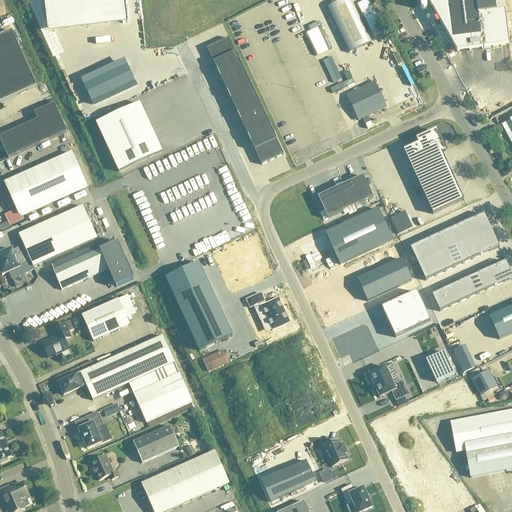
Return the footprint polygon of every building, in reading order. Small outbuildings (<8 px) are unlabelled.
[(43,0),(47,24),(126,14),(124,0),(43,0)] [(173,0),(148,0),(152,30),(177,27),(173,0)] [(345,0),(327,9),(348,55),(370,44),(349,0),(345,0)] [(511,0),(425,0),(456,54),(509,47),(502,0),(504,0),(511,58),(511,0)] [(0,70),(24,60),(11,32),(0,37),(0,70)] [(228,40),(220,43),(227,57),(235,53),(228,40)] [(220,43),(213,47),(219,61),(227,57),(220,43)] [(213,47),(206,50),(213,64),(219,61),(213,47)] [(219,61),(213,64),(218,75),(240,64),(235,53),(227,57),(219,61)] [(24,60),(0,70),(0,104),(36,88),(24,60)] [(240,64),(218,75),(223,86),(245,75),(240,64)] [(245,75),(223,86),(228,97),(250,86),(245,75)] [(346,97),(358,122),(386,110),(374,84),(346,97)] [(250,86),(228,97),(233,108),(255,97),(250,86)] [(255,97),(233,108),(238,118),(260,108),(255,97)] [(0,138),(0,142),(8,160),(67,134),(54,105),(34,114),(37,122),(0,138)] [(162,153),(139,105),(96,125),(118,173),(162,153)] [(260,108),(238,118),(244,129),(266,119),(260,108)] [(266,119),(244,129),(249,140),(271,130),(266,119)] [(511,120),(501,126),(511,146),(511,145),(511,120)] [(271,130),(249,140),(254,151),(261,148),(268,145),(276,141),(271,130)] [(442,147),(436,133),(418,141),(419,145),(403,152),(432,216),(463,202),(439,148),(441,146),(442,147)] [(276,141),(268,145),(275,160),(283,156),(276,141)] [(268,145),(261,148),(268,163),(275,160),(268,145)] [(261,148),(254,151),(261,166),(268,163),(261,148)] [(202,156),(204,161),(216,156),(213,150),(202,156)] [(86,188),(71,154),(5,184),(20,218),(86,188)] [(217,165),(227,188),(235,184),(225,162),(217,165)] [(317,199),(328,221),(373,200),(363,178),(317,199)] [(137,183),(128,188),(141,214),(150,210),(137,183)] [(33,269),(97,240),(82,208),(18,237),(30,263),(33,269)] [(16,209),(5,213),(10,224),(20,219),(16,209)] [(378,211),(325,235),(340,266),(392,242),(378,211)] [(483,215),(409,250),(424,282),(498,248),(483,215)] [(61,292),(108,271),(116,289),(134,281),(118,244),(99,252),(53,273),(61,292)] [(0,274),(1,277),(8,274),(11,281),(34,271),(33,269),(30,263),(19,268),(12,252),(11,251),(0,255),(0,274)] [(357,282),(367,303),(411,283),(401,261),(357,282)] [(511,276),(506,263),(432,297),(439,313),(511,279),(511,276)] [(198,264),(165,280),(199,353),(232,337),(198,264)] [(50,306),(56,304),(48,278),(41,280),(50,306)] [(395,339),(430,323),(416,294),(381,310),(395,339)] [(260,295),(246,302),(250,310),(254,308),(263,327),(268,325),(272,332),(289,324),(278,300),(265,306),(263,303),(264,303),(260,295)] [(14,306),(22,302),(19,296),(11,300),(14,306)] [(129,327),(118,301),(100,309),(81,317),(83,321),(93,343),(129,327)] [(511,308),(489,319),(499,341),(511,335),(511,308)] [(55,337),(56,339),(41,345),(48,360),(68,351),(64,342),(70,339),(64,325),(52,330),(54,333),(55,337)] [(174,365),(162,338),(80,375),(85,387),(92,402),(128,386),(145,425),(191,404),(174,365)] [(436,384),(454,376),(444,354),(426,363),(436,384)] [(393,387),(385,369),(384,368),(383,369),(369,375),(368,375),(369,377),(373,384),(372,384),(375,390),(379,398),(379,399),(380,399),(391,394),(395,403),(409,396),(403,383),(393,387)] [(472,382),(481,397),(497,389),(488,373),(472,382)] [(85,387),(80,375),(58,385),(63,397),(85,387)] [(505,392),(495,398),(497,403),(508,397),(505,392)] [(108,408),(112,416),(119,413),(115,405),(108,408)] [(393,423),(382,428),(391,448),(402,443),(402,442),(429,430),(420,411),(393,424),(393,423)] [(511,412),(450,425),(456,455),(465,453),(470,479),(511,470),(511,412)] [(87,427),(78,431),(86,451),(101,444),(95,430),(102,427),(97,415),(84,420),(87,427)] [(167,421),(157,426),(160,431),(170,426),(167,421)] [(179,448),(169,428),(132,444),(141,465),(179,448)] [(8,461),(7,459),(11,457),(1,435),(0,435),(0,463),(0,464),(8,461)] [(332,469),(347,462),(344,455),(346,454),(342,446),(340,447),(337,440),(322,447),(332,469)] [(410,460),(399,466),(408,485),(420,480),(419,480),(446,467),(437,449),(411,461),(410,460)] [(214,453),(141,486),(152,511),(169,511),(229,486),(214,453)] [(111,470),(105,458),(90,464),(93,471),(92,471),(95,476),(98,482),(109,478),(111,482),(118,479),(116,474),(113,475),(111,470)] [(305,462),(259,483),(269,505),(315,484),(305,462)] [(26,490),(23,484),(8,490),(7,489),(0,491),(0,493),(8,511),(19,511),(25,510),(21,503),(30,499),(29,498),(27,499),(24,491),(26,490)] [(427,497),(416,503),(420,511),(446,511),(463,504),(454,486),(428,498),(427,497)] [(340,492),(347,507),(353,505),(356,511),(366,511),(372,509),(368,501),(366,496),(365,496),(363,490),(354,494),(351,487),(340,492)] [(283,511),(306,511),(303,503),(283,511)]
